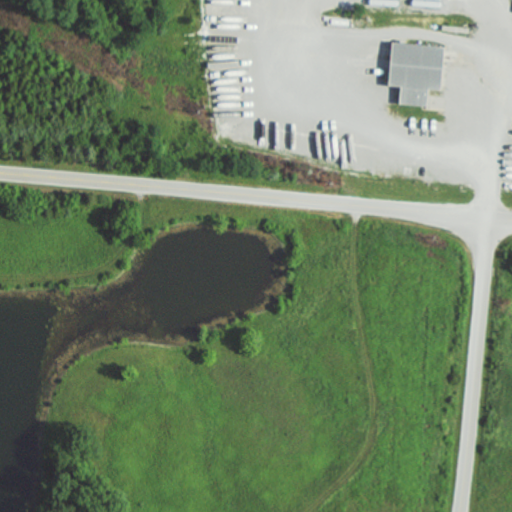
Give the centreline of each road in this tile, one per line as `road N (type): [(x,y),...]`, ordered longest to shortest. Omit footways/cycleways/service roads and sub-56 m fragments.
road 1 (secondary): [(364,205),(0,172)]
road 2 (residential): [(459,511),(489,217)]
road 3 (secondary): [(511,218),(364,205)]
